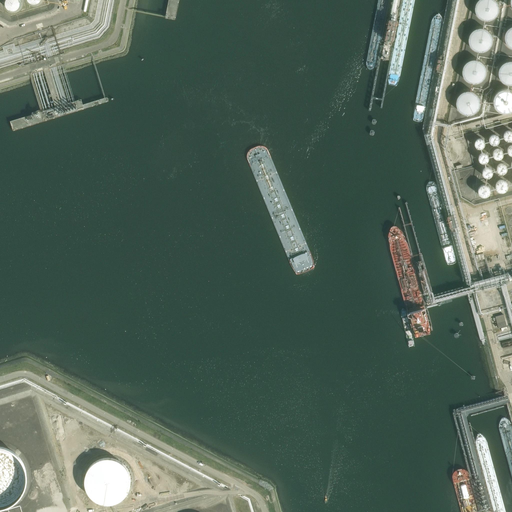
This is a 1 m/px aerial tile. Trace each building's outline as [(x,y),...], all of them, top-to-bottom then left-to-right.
[(20,4),(20,3),(20,2),(20,0),(19,0),(6,0),(6,1),(6,2),(6,4),(6,5),(6,6),(7,8),(8,9),(9,9),(10,10),(12,10),(13,10),(15,10),(16,10),(17,9),(18,8),(19,7),(20,6),(20,4)] [(498,7),(498,6),(498,4),(497,1),(496,0),(476,0),(475,1),(474,4),(474,6),(474,9),(475,11),(476,13),(478,15),(480,17),(482,18),(484,18),(486,19),(489,18),(491,18),(493,17),(495,15),(496,13),(498,11),(498,9),(498,7)] [(493,39),(493,36),(492,34),(491,32),(489,30),(488,28),(485,27),(483,27),(480,27),(478,27),(476,28),(474,29),(472,30),(470,32),(470,34),(469,36),(469,39),(469,41),(470,43),(471,46),(472,47),(474,49),(476,50),(479,51),(481,51),(483,51),(486,50),(488,49),(490,48),(491,46),(492,44),(493,42),(493,39)] [(487,71),(487,70),(487,68),(486,65),(485,63),(483,62),(481,60),(479,59),(477,58),(475,58),(472,58),(470,58),(467,60),(466,61),(464,63),(463,65),(462,67),(461,70),(462,73),(462,75),(464,77),(465,79),(467,81),(469,82),(471,83),(474,83),(476,83),(478,83),(481,81),(483,80),(484,78),(486,76),(487,74),(487,71)] [(511,59),(510,59),(507,59),(505,60),(503,61),(501,62),(500,64),(498,67),(498,69),(497,71),(498,73),(498,75),(499,78),(501,79),(502,81),(504,82),(507,83),(509,83),(511,83),(511,59)] [(511,89),(511,88),(508,88),(506,87),(503,88),(501,88),(499,89),(497,91),(496,92),(494,95),(494,97),(493,99),(493,102),(494,104),(495,106),(496,108),(498,109),(501,111),(503,112),(505,112),(508,112),(510,111),(511,110),(511,89)] [(481,102),(480,99),(479,96),(478,94),(476,92),(475,91),(472,90),(470,89),(467,89),(465,89),(464,90),(462,90),(460,91),(458,93),(457,95),(456,97),(455,100),(455,102),(456,104),(456,107),(458,109),(459,111),(461,112),(463,113),(466,114),(468,114),(470,114),(472,113),(474,112),(477,111),(478,109),(480,107),(480,104),(481,102)] [(511,129),(510,128),(509,128),(508,128),(507,128),(505,130),(504,131),(503,132),(503,133),(503,134),(503,136),(504,137),(504,138),(505,139),(506,140),(508,140),(510,140),(511,140),(511,139),(511,129)] [(500,139),(500,136),(499,135),(499,134),(498,134),(497,133),(496,133),(495,132),(493,132),(492,133),(491,133),(490,134),(489,135),(489,136),(488,137),(488,138),(488,140),(488,141),(489,142),(490,143),(491,144),(492,144),(493,145),(494,145),(495,145),(496,144),(497,144),(498,143),(499,142),(500,141),(500,139)] [(486,142),(486,140),(485,139),(484,137),(483,137),(482,136),(481,136),(480,136),(479,136),(477,136),(476,137),(476,138),(475,139),(474,140),(474,142),(475,144),(475,145),(476,146),(477,146),(478,147),(479,147),(480,147),(481,147),(482,147),(484,146),(485,145),(485,144),(486,143),(486,142)] [(504,153),(504,152),(504,151),(503,150),(503,149),(501,147),(499,147),(498,147),(497,147),(496,147),(495,147),(494,148),(493,149),(492,150),(492,152),(491,153),(492,154),(492,155),(492,156),(493,157),(494,158),(495,159),(497,159),(498,159),(499,159),(500,159),(501,159),(502,158),(503,157),(504,156),(504,154),(504,153)] [(490,157),(490,156),(489,155),(489,154),(488,152),(487,151),(486,151),(484,150),(483,150),(482,151),(480,152),(479,153),(478,154),(478,155),(477,156),(478,158),(478,159),(479,161),(481,162),(482,162),(483,163),(484,162),(486,162),(487,162),(488,161),(488,160),(489,159),(489,158),(490,157)] [(508,168),(508,167),(508,166),(507,165),(507,164),(506,163),(504,162),(503,161),(501,161),(500,161),(499,162),(498,163),(497,163),(496,165),(496,166),(496,167),(496,169),(496,170),(497,171),(497,172),(499,173),(500,173),(501,173),(502,173),(504,173),(506,172),(507,171),(507,170),(508,169),(508,168)] [(493,171),(492,169),(492,168),(491,167),(490,166),(489,165),(488,165),(486,165),(485,165),(484,166),(483,166),(482,168),(482,169),(481,170),(481,171),(482,172),(482,174),(483,174),(485,176),(486,176),(487,176),(488,176),(489,176),(491,175),(492,173),(493,172),(493,171)] [(508,185),(508,184),(508,182),(507,182),(507,180),(505,180),(504,179),(503,179),(502,178),(501,179),(499,179),(498,179),(497,180),(497,181),(496,182),(495,185),(495,186),(496,187),(496,188),(497,189),(499,191),(501,191),(503,191),(504,191),(505,191),(506,190),(507,189),(508,188),(508,187),(508,185)] [(491,190),(491,189),(491,188),(490,187),(489,186),(489,185),(488,184),(487,183),(485,183),(484,183),(483,183),(482,183),(480,185),(479,185),(478,187),(478,188),(478,189),(478,190),(478,192),(479,193),(479,194),(480,194),(481,195),(483,196),(484,196),(485,196),(486,195),(487,195),(489,194),(489,193),(490,192),(490,191),(491,190)] [(467,224),(474,254),(495,249),(488,219),(467,224)] [(495,316),(498,328),(507,326),(503,314),(495,316)] [(28,476),(28,475),(28,472),(27,469),(26,466),(25,463),(24,461),(23,458),(21,455),(18,453),(16,450),(14,449),(12,447),(8,446),(6,445),(2,444),(0,443),(0,506),(2,507),(5,506),(8,505),(11,504),(13,502),(15,501),(18,498),(20,496),(22,493),(24,490),(25,488),(26,485),(27,482),(28,479),(28,476)] [(131,480),(131,479),(131,477),(130,474),(129,471),(128,468),(127,467),(126,465),(124,463),(123,462),(121,460),(117,458),(115,457),(113,457),(110,456),(107,456),(105,456),(102,457),(99,457),(98,458),(96,459),(94,460),(92,462),(91,463),(88,466),(86,469),(86,471),(85,475),(84,477),(84,479),(84,482),(85,484),(86,488),(86,490),(88,492),(89,493),(90,495),(92,497),(94,498),(96,500),(98,501),(103,502),(105,503),(107,503),(111,502),(114,502),(116,501),(118,500),(121,498),(124,496),(125,495),(126,493),(128,490),(129,488),(130,486),(130,484),(131,482),(131,480)]
